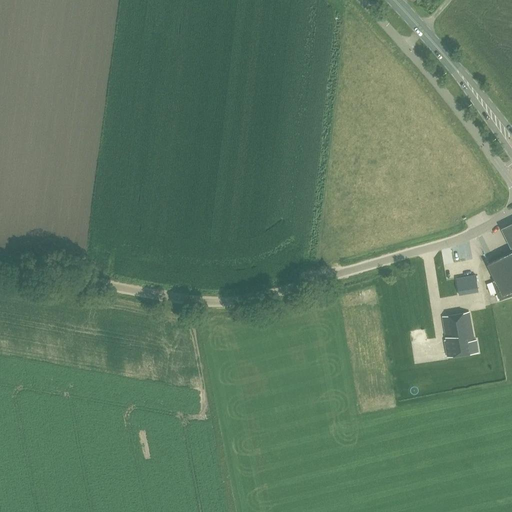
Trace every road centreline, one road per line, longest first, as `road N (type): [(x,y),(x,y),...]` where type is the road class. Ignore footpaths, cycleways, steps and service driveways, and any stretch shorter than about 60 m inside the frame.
road 1 (unclassified): [(0,266),(211,303),(259,300),(438,247),(511,210)]
road 2 (unclassified): [(511,183),(360,0)]
